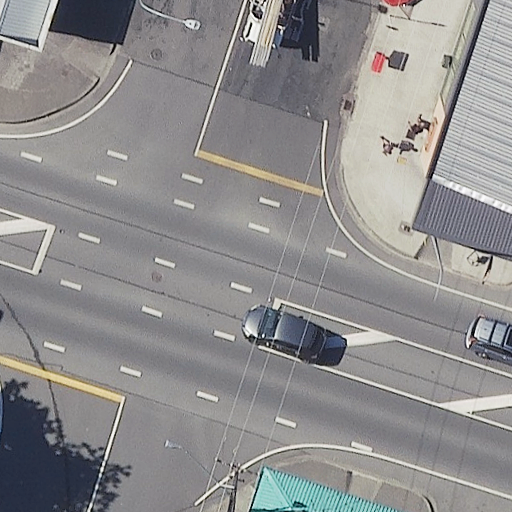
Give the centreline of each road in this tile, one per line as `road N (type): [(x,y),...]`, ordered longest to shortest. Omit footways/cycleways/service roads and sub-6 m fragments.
road 1 (primary): [(156,290),(511,403)]
road 2 (residential): [(156,290),(246,0)]
road 3 (residential): [(90,511),(156,290)]
road 4 (primary): [(0,239),(156,290)]
